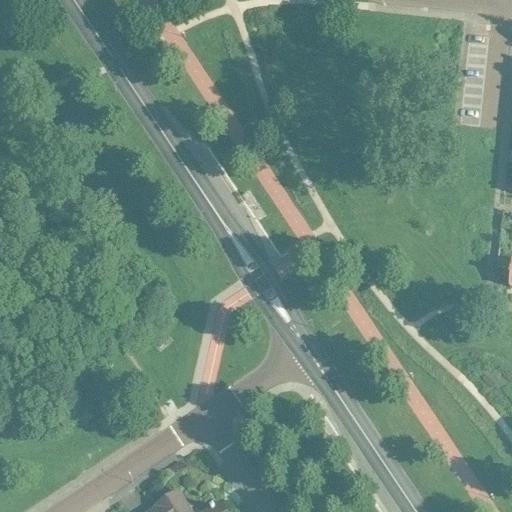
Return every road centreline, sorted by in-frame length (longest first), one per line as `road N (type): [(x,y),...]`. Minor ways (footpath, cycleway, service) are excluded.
road 1 (tertiary): [(221,221),(71,0)]
road 2 (tertiary): [(418,511),(307,350)]
road 3 (residential): [(67,511),(214,421)]
road 4 (tertiary): [(307,350),(280,290),(221,221)]
road 5 (tertiary): [(221,221),(253,288),(307,350)]
